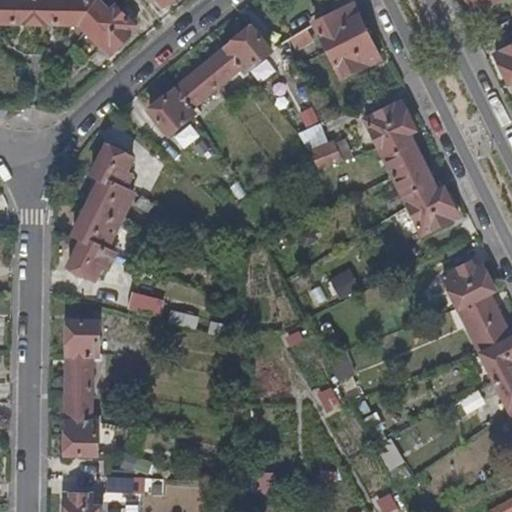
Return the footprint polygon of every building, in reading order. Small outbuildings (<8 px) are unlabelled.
[(97,0),(0,0),(0,21),(76,23),(108,54),(135,26),(113,3),(106,9),(97,0)] [(466,0),(472,12),(498,0),(466,0)] [(349,4),(312,22),(333,63),(321,69),(327,80),(339,74),(340,77),(377,58),(349,4)] [(270,50),(249,25),(147,111),(167,134),(196,111),(193,107),(235,71),(241,76),(270,50)] [(511,45),(493,55),(507,84),(511,82),(511,45)] [(398,101),(363,120),(420,235),(456,217),(442,188),(437,190),(407,134),(413,130),(398,101)] [(178,151),(198,138),(189,124),(169,137),(178,151)] [(331,141),(309,149),(319,168),(340,161),(331,141)] [(130,156),(105,144),(91,175),(97,178),(72,234),(80,238),(67,267),(94,279),(101,266),(108,269),(114,253),(106,249),(131,191),(124,188),(130,174),(124,171),(130,156)] [(188,149),(174,160),(190,179),(204,167),(188,149)] [(470,264),(441,278),(511,418),(511,337),(509,339),(486,295),(493,291),(480,265),(473,269),(470,264)] [(341,273),(327,284),(339,299),(353,289),(341,273)] [(158,319),(163,301),(129,292),(125,311),(158,319)] [(97,417),(91,416),(90,361),(98,362),(97,322),(65,322),(64,455),(96,455),(95,423),(97,423),(97,417)] [(337,379),(353,371),(344,354),(328,362),(337,379)] [(312,394),(322,417),(340,409),(331,386),(312,394)] [(463,413),(483,407),(478,393),(458,399),(463,413)] [(377,415),(363,416),(366,440),(380,438),(377,415)] [(375,446),(395,482),(408,474),(389,439),(375,446)] [(131,492),(131,479),(106,478),(106,492),(131,492)] [(183,484),(166,488),(169,502),(187,498),(183,484)] [(373,504),(378,511),(395,511),(399,509),(387,493),(373,504)] [(97,511),(97,507),(91,507),(91,494),(64,494),(63,511),(97,511)] [(511,511),(511,500),(510,497),(485,510),(485,511),(511,511)]
